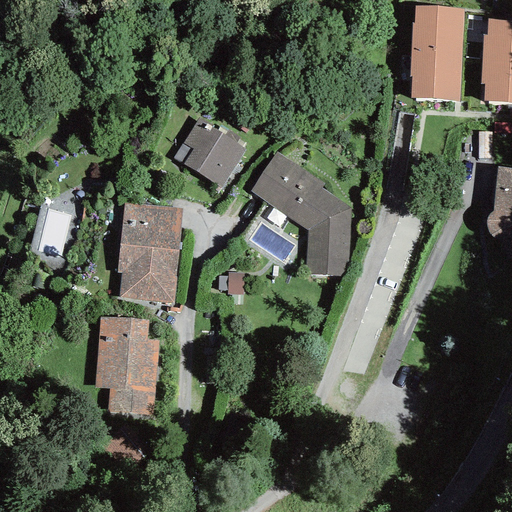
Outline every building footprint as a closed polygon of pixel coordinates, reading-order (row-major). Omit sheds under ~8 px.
[(460,102),(462,9),(414,6),(415,22),(411,22),(409,76),(411,76),(410,98),(460,102)] [(511,20),(487,19),(486,34),(483,34),(481,59),(511,60),(511,20)] [(511,104),(511,60),(481,59),(480,84),(484,84),(483,103),(511,104)] [(220,188),(245,149),(197,119),(172,158),(220,188)] [(511,123),(494,123),(493,133),(511,133),(511,123)] [(491,158),(492,132),(478,131),(477,158),(491,158)] [(276,152),(250,191),(308,231),(305,276),(348,276),(350,207),(321,188),(325,183),(276,152)] [(511,168),(498,166),(493,210),(489,211),(485,215),(485,222),(489,232),(493,237),(497,239),(494,253),(511,256),(511,168)] [(182,209),(123,202),(116,272),(121,273),(118,297),(173,303),(176,279),(182,209)] [(243,295),(243,274),(227,273),(227,277),(226,291),(226,295),(243,295)] [(226,291),(227,277),(218,277),(218,291),(226,291)] [(157,340),(147,340),(148,319),(99,317),(95,388),(109,389),(108,413),(153,416),(157,340)]
